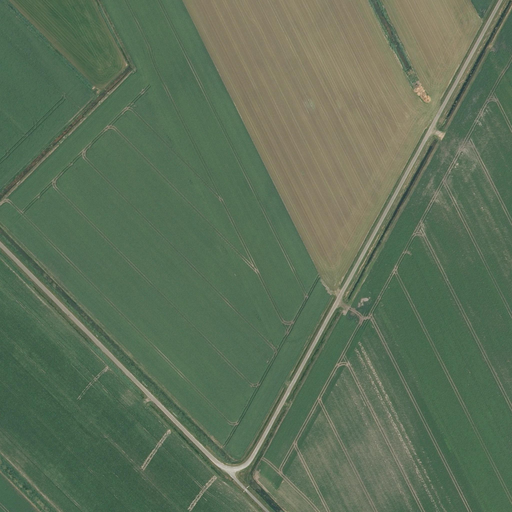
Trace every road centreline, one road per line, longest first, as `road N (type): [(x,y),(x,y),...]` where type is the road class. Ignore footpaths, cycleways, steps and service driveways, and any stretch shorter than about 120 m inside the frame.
road 1 (unclassified): [(233,469),(251,459),(500,0)]
road 2 (unclassified): [(233,469),(221,467),(0,244)]
